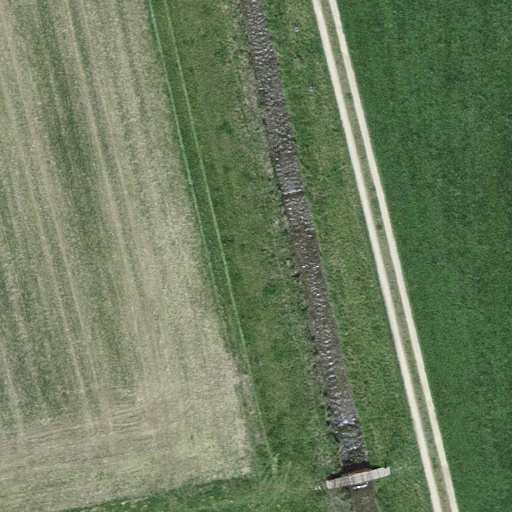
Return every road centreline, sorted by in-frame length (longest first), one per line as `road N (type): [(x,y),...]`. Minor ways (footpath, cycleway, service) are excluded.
road 1 (track): [(446,511),(323,0)]
road 2 (track): [(323,487),(204,511)]
